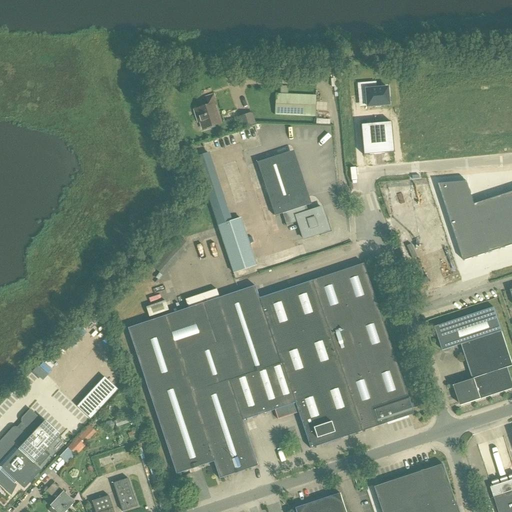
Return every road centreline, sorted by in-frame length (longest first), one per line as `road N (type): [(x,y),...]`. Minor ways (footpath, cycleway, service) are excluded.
road 1 (residential): [(445,429),(362,172),(511,160)]
road 2 (residential): [(204,511),(445,429)]
